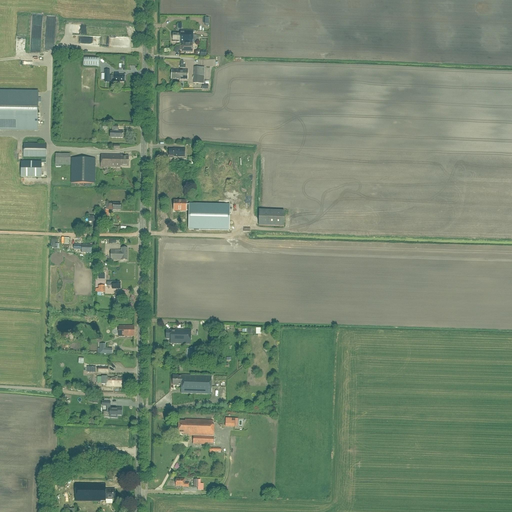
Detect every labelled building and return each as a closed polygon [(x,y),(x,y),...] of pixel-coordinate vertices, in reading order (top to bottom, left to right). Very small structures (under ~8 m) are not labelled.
[(180,44),(182,44),(183,44),(183,43),(193,44),(193,43),(195,43),(195,41),(198,41),(199,38),(197,38),(197,35),(193,35),(193,31),(180,31),(180,34),(173,34),(173,43),(180,43),(180,44)] [(122,40),(122,49),(131,49),(131,40),(122,40)] [(193,44),(183,43),(183,44),(182,44),(182,46),(180,46),(180,50),(182,51),(182,53),(192,53),(193,44)] [(83,57),(83,67),(98,67),(98,57),(83,57)] [(194,67),(194,76),(204,76),(204,68),(194,67)] [(104,70),(104,71),(102,71),(102,76),(104,76),(104,82),(110,82),(110,70),(104,70)] [(179,80),(180,70),(172,70),(171,79),(179,80)] [(180,70),(179,80),(188,80),(188,70),(180,70)] [(115,73),(115,76),(111,76),(110,82),(124,82),(125,76),(119,76),(119,74),(115,73)] [(204,76),(194,76),(194,84),(204,84),(204,76)] [(0,91),(0,129),(37,130),(38,92),(0,91)] [(123,138),(123,132),(118,132),(118,126),(112,126),(112,132),(110,132),(110,138),(123,138)] [(46,157),(46,145),(24,144),(24,157),(46,157)] [(184,157),(185,149),(174,149),(174,150),(169,150),(169,156),(173,156),(173,157),(184,157)] [(70,165),(70,155),(55,155),(55,165),(70,165)] [(128,167),(129,156),(121,156),(101,155),(101,168),(121,168),(121,167),(128,167)] [(95,184),(95,159),(71,159),(71,184),(95,184)] [(41,178),(41,162),(21,162),(21,177),(41,178)] [(186,211),(186,205),(186,202),(174,202),(174,203),(173,203),(173,205),(174,205),(174,207),(173,208),(173,209),(174,210),(174,211),(186,211)] [(189,205),(186,205),(186,211),(188,211),(189,211),(189,230),(229,231),(230,205),(189,204),(189,205)] [(108,221),(108,210),(109,208),(103,208),(103,210),(103,217),(100,217),(101,210),(98,210),(97,220),(103,221),(108,221)] [(284,229),(284,212),(258,211),(256,228),(284,229)] [(74,250),(80,250),(82,250),(81,253),(91,254),(91,245),(82,245),(82,246),(74,245),(74,250)] [(111,252),(110,258),(110,261),(121,261),(127,261),(127,249),(121,249),(121,251),(111,251),(111,252)] [(105,286),(95,286),(95,293),(97,293),(97,296),(101,296),(101,293),(105,293),(105,286)] [(134,337),(134,326),(133,326),(118,327),(119,337),(133,337),(134,337)] [(190,345),(191,330),(175,330),(175,331),(166,331),(166,339),(170,340),(170,344),(190,345)] [(211,395),(212,377),(182,376),(173,376),(173,386),(181,386),(181,394),(211,395)] [(122,387),(122,379),(115,379),(115,378),(106,378),(106,386),(122,387)] [(226,418),(225,427),(234,428),(234,427),(237,427),(238,419),(226,418)] [(213,445),(214,426),(212,426),(213,421),(185,420),(185,422),(179,422),(178,434),(184,434),(184,435),(188,435),(188,436),(193,436),(193,444),(213,445)] [(176,479),(176,486),(182,487),(189,487),(189,483),(185,483),(185,479),(176,479)] [(194,488),(198,488),(200,488),(200,491),(204,491),(204,484),(200,484),(201,480),(198,480),(194,480),(194,488)] [(105,500),(115,500),(115,490),(105,490),(105,485),(75,484),(75,502),(102,502),(102,501),(105,501),(105,500)]
